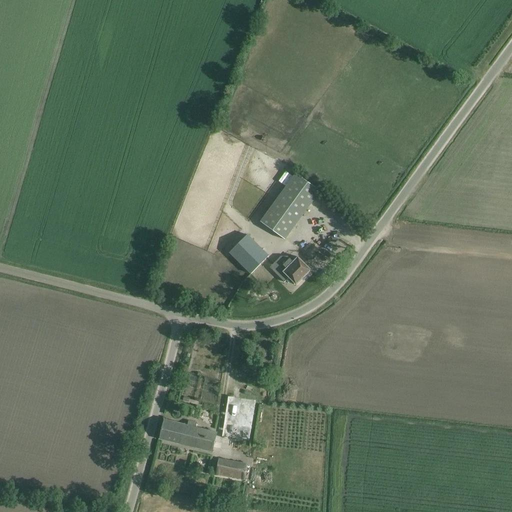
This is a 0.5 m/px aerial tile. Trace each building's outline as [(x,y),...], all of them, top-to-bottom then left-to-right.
[(286,241),(315,200),(321,192),(296,174),(261,223),(286,241)] [(255,226),(248,232),(254,238),(260,233),(255,226)] [(233,262),(257,281),(268,267),(273,262),(250,242),(233,262)] [(283,266),(287,269),(279,277),(285,282),(289,278),(297,285),(311,271),(298,258),(294,262),(288,256),(286,258),(282,254),(274,262),(281,268),(283,266)] [(256,401),(228,397),(222,438),(249,442),(256,401)] [(187,426),(165,420),(160,440),(212,452),(217,433),(195,428),(196,423),(188,421),(187,426)] [(219,460),(216,475),(244,480),(247,465),(219,460)]
